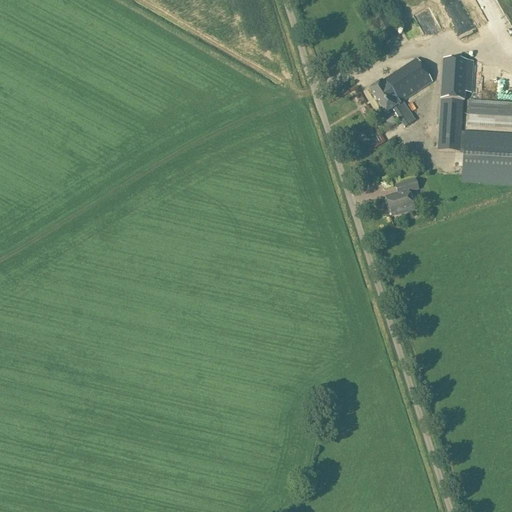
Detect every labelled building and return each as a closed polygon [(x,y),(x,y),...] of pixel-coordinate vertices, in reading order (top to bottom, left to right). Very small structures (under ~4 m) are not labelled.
[(369,21),(386,49),(400,41),(384,13),(369,21)] [(417,60),(384,80),(368,90),(385,116),(392,111),(404,129),(415,122),(403,103),(433,84),(417,60)] [(440,101),(437,150),(463,151),(461,184),(511,187),(511,135),(464,132),(464,133),(462,133),(464,103),(465,103),(465,94),(471,95),(474,62),(442,60),(440,101)] [(511,104),(468,102),(467,128),(511,131),(511,104)] [(395,187),(397,195),(385,198),(392,218),(414,210),(409,194),(418,190),(415,181),(395,187)]
